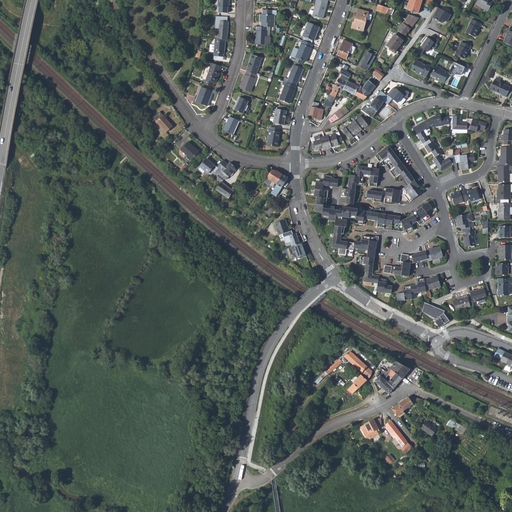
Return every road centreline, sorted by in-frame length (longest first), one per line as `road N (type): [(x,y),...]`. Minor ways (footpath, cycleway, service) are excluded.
road 1 (tertiary): [(237,477),(266,353),(294,312),(333,280)]
road 2 (tertiary): [(333,280),(435,341),(467,331),(511,347)]
road 3 (residential): [(237,477),(264,478),(316,434),(408,386)]
road 4 (track): [(109,171),(140,142),(140,129),(53,48),(55,26)]
road 5 (secondary): [(32,0),(0,163)]
road 6 (residential): [(343,0),(297,132)]
road 7 (residential): [(241,0),(232,74),(203,131)]
road 8 (residential): [(295,163),(301,213),(333,280)]
